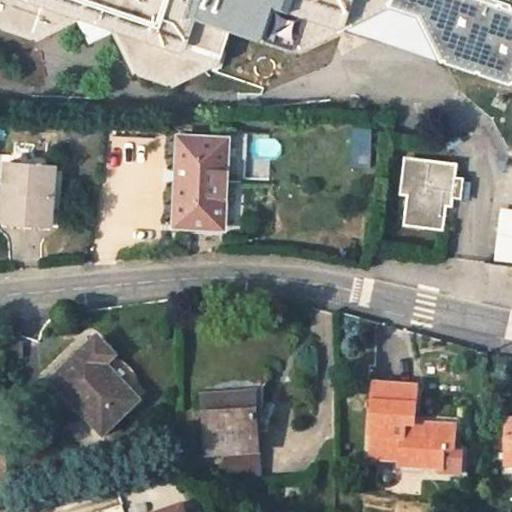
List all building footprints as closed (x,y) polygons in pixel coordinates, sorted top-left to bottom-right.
[(511,0),(0,0),(0,28),(34,40),(74,20),(111,33),(131,73),(172,85),(206,70),(262,87),(302,68),(310,43),(318,15),(331,0),(421,0),(417,15),(439,60),(511,78),(511,0)] [(387,5),(417,15),(421,0),(331,0),(318,15),(310,43),(387,5)] [(87,43),(111,33),(74,20),(87,43)] [(375,168),(375,127),(353,127),(353,168),(375,168)] [(223,225),(226,136),(177,135),(174,223),(223,225)] [(123,163),(138,163),(140,137),(125,136),(123,163)] [(453,165),(405,158),(400,192),(408,193),(404,221),(438,227),(443,197),(449,198),(453,165)] [(511,159),(508,159),(497,255),(511,256),(511,159)] [(53,163),(6,161),(3,216),(51,217),(53,163)] [(49,381),(95,434),(132,401),(102,366),(111,358),(94,341),(49,381)] [(380,432),(381,453),(426,452),(426,458),(451,457),(451,441),(459,441),(458,416),(420,417),(419,380),(376,381),(378,431),(380,432)] [(223,456),(226,482),(259,479),(253,422),(247,423),(244,396),(205,400),(209,457),(223,456)] [(460,458),(459,441),(451,441),(451,457),(460,458)]
